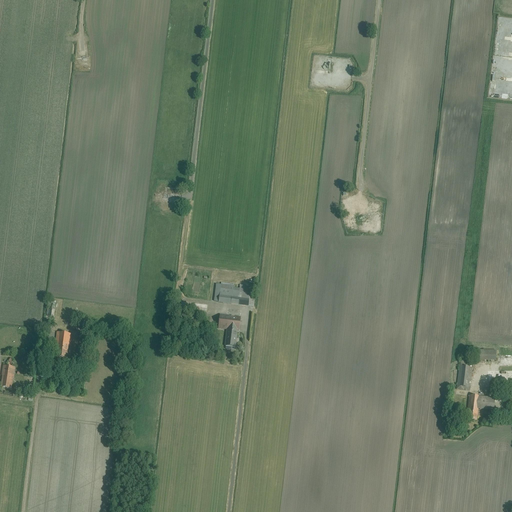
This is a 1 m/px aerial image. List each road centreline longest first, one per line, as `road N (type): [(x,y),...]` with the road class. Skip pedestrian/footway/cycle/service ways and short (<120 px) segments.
road 1 (track): [(212,0),(189,196)]
road 2 (track): [(378,0),(361,190)]
